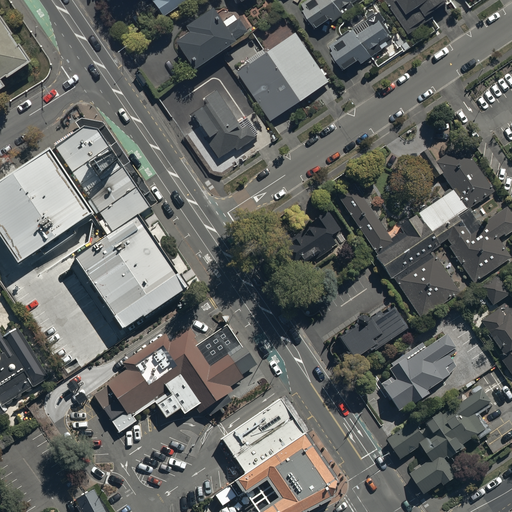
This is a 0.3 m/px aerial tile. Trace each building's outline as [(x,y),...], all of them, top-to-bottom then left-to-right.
[(189,0),(132,0),(135,4),(140,0),(153,0),(164,16),(189,0)] [(229,0),(235,8),(239,5),(241,8),(252,0),(229,0)] [(308,0),(301,5),(305,11),(302,13),(316,32),(328,23),(329,25),(343,16),(342,14),(354,6),(352,2),(354,0),(308,0)] [(449,6),(445,0),(385,0),(409,37),(435,20),(432,17),(449,6)] [(175,48),(194,76),(235,48),(233,45),(248,35),(239,22),(236,24),(233,19),(221,27),(213,14),(185,33),(189,39),(175,48)] [(0,83),(32,63),(1,17),(0,17),(0,83)] [(377,17),(329,48),(333,55),(331,56),(341,72),(343,70),(345,73),(357,65),(358,67),(383,52),(382,51),(388,47),(387,45),(392,42),(377,17)] [(237,76),(269,124),(328,85),(296,36),(237,76)] [(245,120),(237,126),(215,95),(217,94),(204,76),(191,86),(193,88),(176,100),(191,121),(192,120),(206,141),(204,142),(218,161),(234,150),(236,153),(258,137),(245,120)] [(151,209),(99,132),(81,129),(56,147),(100,217),(109,237),(140,218),(151,209)] [(100,217),(56,147),(0,186),(0,232),(21,266),(100,217)] [(396,237),(355,173),(336,185),(377,249),(396,237)] [(468,200),(454,179),(417,203),(431,224),(468,200)] [(476,199),(437,223),(472,277),(510,253),(496,231),(511,220),(511,207),(506,199),(485,213),(476,199)] [(340,219),(329,202),(279,234),(297,263),(336,238),(328,226),(340,219)] [(186,290),(140,218),(109,237),(76,262),(120,331),(186,290)] [(396,237),(377,249),(419,314),(460,287),(418,223),(396,237)] [(482,291),(494,308),(511,297),(500,279),(482,291)] [(409,320),(392,293),(337,329),(354,355),(409,320)] [(511,318),(510,316),(506,320),(501,312),(481,325),(505,361),(503,363),(511,376),(511,318)] [(0,415),(5,412),(1,405),(49,376),(18,327),(3,336),(0,330),(0,348),(3,353),(0,351),(0,415)] [(156,407),(168,425),(182,416),(186,422),(197,414),(201,420),(208,416),(211,421),(233,406),(228,398),(233,395),(231,390),(244,382),(243,380),(257,370),(228,327),(199,347),(196,342),(199,341),(191,330),(175,341),(176,342),(172,345),(167,338),(124,367),(128,373),(93,398),(121,438),(139,426),(136,421),(156,407)] [(381,388),(398,415),(411,407),(413,410),(430,399),(427,396),(450,379),(456,371),(449,359),(457,354),(447,339),(410,361),(408,357),(391,368),(394,372),(389,375),(393,381),(381,388)] [(52,392),(66,412),(102,386),(88,367),(52,392)] [(389,443),(401,463),(421,450),(431,466),(411,479),(423,499),(443,487),(445,491),(458,483),(446,464),(449,461),(452,465),(464,457),(461,451),(479,440),(481,442),(492,435),(484,423),(481,425),(477,418),(492,408),(484,395),(443,420),(442,419),(427,429),(434,440),(426,444),(415,426),(389,443)] [(238,501),(248,503),(253,511),(300,511),(329,496),(336,488),(279,402),(221,440),(221,446),(242,477),(231,484),(231,489),(238,501)] [(105,511),(97,496),(77,507),(79,511),(105,511)]
